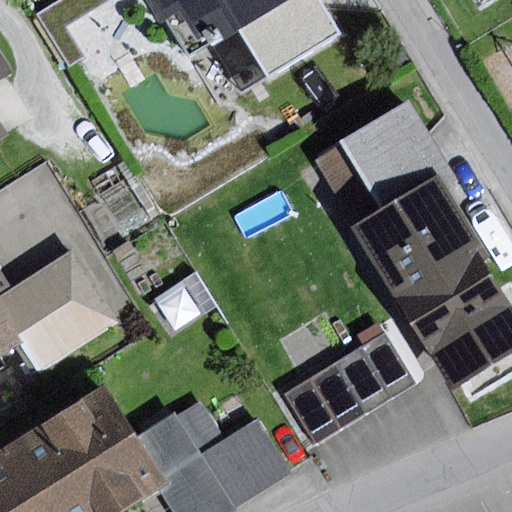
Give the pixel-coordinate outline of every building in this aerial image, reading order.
[(60,0),(36,14),(68,68),(85,59),(65,26),(109,0),(60,0)] [(157,0),(191,56),(243,25),(273,75),(340,34),(319,0),(157,0)] [(0,78),(13,71),(0,50),(0,78)] [(344,146),(386,214),(445,178),(453,173),(412,105),(344,146)] [(386,214),(356,231),(454,391),(511,355),(511,303),(496,277),(493,256),(445,178),(386,214)] [(73,249),(0,297),(0,302),(27,344),(46,373),(122,323),(73,249)] [(0,360),(27,344),(0,302),(0,360)] [(389,346),(300,400),(329,447),(418,392),(389,346)] [(107,385),(0,452),(0,511),(130,511),(172,486),(142,439),(107,385)] [(200,403),(142,439),(172,486),(187,511),(231,511),(293,474),(259,420),(224,442),(200,403)]
